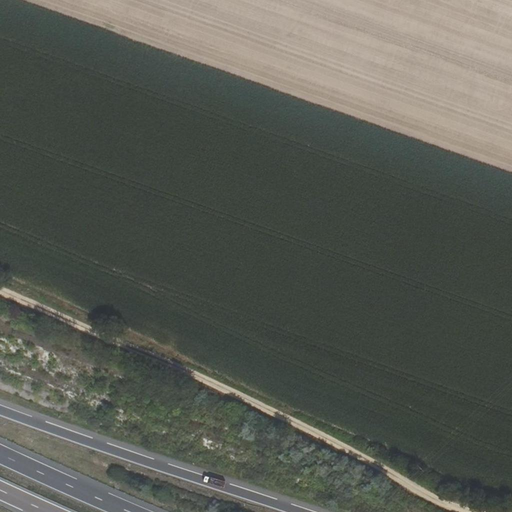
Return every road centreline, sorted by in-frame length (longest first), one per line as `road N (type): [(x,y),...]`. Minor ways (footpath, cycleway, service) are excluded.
road 1 (track): [(474,511),(0,290)]
road 2 (trunk): [(298,511),(0,410)]
road 3 (trunk): [(132,511),(0,453)]
